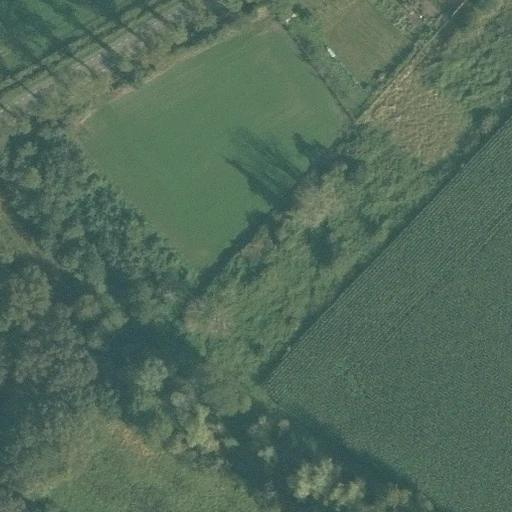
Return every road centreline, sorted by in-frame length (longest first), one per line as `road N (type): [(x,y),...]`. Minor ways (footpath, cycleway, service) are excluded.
road 1 (track): [(446,511),(96,280),(0,134)]
road 2 (tertiary): [(0,119),(203,0)]
